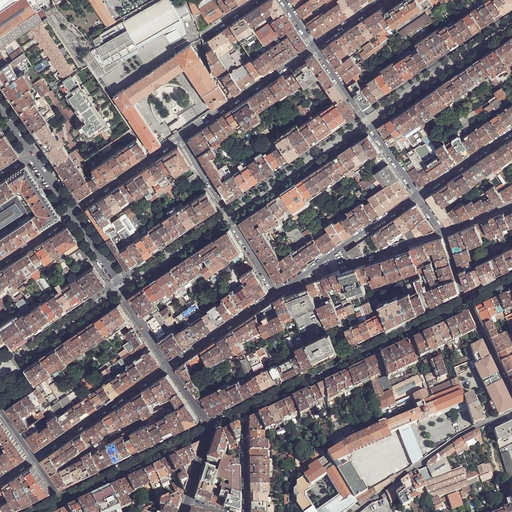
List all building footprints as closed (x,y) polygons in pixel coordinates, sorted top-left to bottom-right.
[(0,0),(0,11),(16,0),(0,0)] [(0,36),(36,12),(36,13),(41,9),(34,0),(16,0),(0,11),(0,36)] [(88,0),(106,26),(114,21),(100,0),(88,0)] [(154,0),(151,0),(120,18),(121,19),(154,0)] [(178,20),(179,19),(177,14),(182,11),(185,16),(187,15),(191,13),(192,12),(188,0),(182,0),(172,6),(168,0),(160,0),(154,0),(121,19),(122,22),(135,44),(173,23),(178,20)] [(198,9),(197,7),(191,0),(188,0),(192,12),(193,15),(200,11),(198,9)] [(198,7),(199,8),(211,0),(202,0),(196,4),(198,7)] [(223,14),(213,0),(211,0),(199,8),(198,9),(200,11),(201,12),(209,24),(211,23),(220,16),(223,14)] [(225,0),(217,0),(226,13),(229,11),(232,9),(225,0)] [(239,4),(236,0),(225,0),(232,9),(236,6),(239,4)] [(267,0),(266,1),(258,6),(265,16),(271,13),(275,19),(284,12),(280,6),(275,0),(267,0)] [(314,14),(312,11),(318,7),(312,0),(309,0),(306,3),(297,8),(301,14),(305,20),(314,14)] [(349,0),(338,0),(341,3),(350,16),(354,13),(357,11),(349,0)] [(360,0),(349,0),(357,11),(362,7),(364,6),(360,0)] [(406,0),(392,10),(399,21),(423,5),(421,3),(419,0),(406,0)] [(435,7),(429,0),(426,0),(421,3),(423,5),(427,12),(435,7)] [(485,0),(480,0),(476,3),(479,7),(490,23),(495,19),(497,18),(486,2),(485,0)] [(489,0),(486,2),(497,18),(502,14),(504,13),(495,0),(489,0)] [(511,0),(495,0),(504,13),(511,8),(511,7),(511,0)] [(347,18),(350,16),(341,3),(335,7),(333,8),(342,21),(347,18)] [(250,12),(244,16),(251,26),(253,24),(265,16),(258,6),(250,12)] [(475,10),(471,12),(482,27),(487,24),(490,23),(479,7),(475,10)] [(342,21),(333,8),(323,15),(322,13),(316,18),(325,32),(328,31),(339,23),(342,21)] [(392,22),(386,14),(384,11),(382,8),(378,11),(375,13),(385,27),(392,22)] [(394,25),(399,21),(392,10),(386,14),(392,22),(394,25)] [(201,12),(200,11),(193,15),(194,16),(195,20),(199,31),(204,28),(197,16),(197,15),(201,12)] [(36,13),(36,12),(0,36),(0,49),(15,39),(42,21),(36,13)] [(289,19),(284,12),(275,19),(271,21),(280,35),(281,34),(286,31),(294,26),(289,19)] [(425,26),(426,25),(433,20),(429,14),(428,12),(399,32),(400,34),(402,38),(409,33),(423,24),(425,26)] [(471,12),(464,17),(475,33),(480,29),(482,27),(471,12)] [(253,24),(257,31),(271,21),(275,19),(271,13),(265,16),(253,24)] [(385,27),(375,13),(370,17),(365,19),(375,34),(385,27)] [(236,21),(229,26),(237,37),(238,38),(239,40),(244,48),(259,38),(255,32),(251,26),(244,16),(236,21)] [(464,17),(457,22),(467,38),(473,34),(475,33),(464,17)] [(42,21),(15,39),(23,52),(32,65),(36,71),(38,74),(41,78),(50,91),(58,85),(60,84),(72,75),(81,69),(46,18),(42,21)] [(325,32),(316,18),(307,23),(313,31),(317,38),(318,37),(325,32)] [(361,22),(359,24),(369,39),(375,34),(365,19),(361,22)] [(178,20),(173,23),(176,27),(176,28),(181,38),(185,36),(187,35),(181,25),(178,20)] [(280,35),(271,21),(257,31),(255,32),(259,38),(261,40),(264,46),(271,41),(279,36),(280,35)] [(138,48),(122,22),(99,35),(99,36),(92,40),(94,45),(79,53),(98,78),(104,74),(118,65),(119,64),(125,60),(123,58),(138,48)] [(394,25),(392,22),(385,27),(388,33),(396,28),(394,26),(394,25)] [(457,22),(449,27),(460,43),(466,39),(467,38),(457,22)] [(173,23),(135,44),(138,48),(176,27),(173,23)] [(354,27),(352,28),(362,43),(369,39),(359,24),(354,27)] [(423,24),(409,33),(411,35),(425,26),(423,24)] [(425,26),(411,35),(416,43),(432,33),(427,27),(426,25),(425,26)] [(448,25),(440,30),(452,48),(457,44),(460,43),(449,27),(448,25)] [(237,37),(229,26),(225,28),(222,30),(230,42),(237,37)] [(300,34),(294,26),(286,31),(289,35),(299,50),(307,45),(300,34)] [(385,27),(375,34),(378,38),(380,41),(382,43),(391,37),(388,33),(385,27)] [(348,31),(345,33),(356,48),(362,43),(352,28),(348,31)] [(396,28),(388,33),(391,37),(398,32),(396,28)] [(445,53),(446,52),(451,49),(452,48),(440,30),(439,28),(432,33),(445,53)] [(230,42),(222,30),(216,35),(207,40),(211,46),(212,48),(218,56),(231,47),(233,46),(232,45),(231,43),(230,42)] [(341,36),(339,38),(349,52),(353,49),(356,48),(345,33),(341,36)] [(445,53),(432,33),(416,43),(417,45),(419,47),(430,63),(433,61),(445,53)] [(282,40),(292,55),(296,52),(299,50),(289,35),(284,38),(282,40)] [(282,40),(279,36),(271,41),(274,45),(282,40)] [(391,37),(382,43),(383,46),(393,39),(391,37)] [(259,38),(244,48),(246,50),(261,40),(259,38)] [(335,40),(331,43),(342,57),(349,52),(339,38),(335,40)] [(502,44),(496,48),(508,66),(511,63),(511,39),(511,38),(502,44)] [(15,39),(0,49),(0,51),(8,63),(23,52),(15,39)] [(369,39),(362,43),(365,47),(371,42),(369,39)] [(282,40),(274,45),(284,60),(288,57),(292,55),(282,40)] [(264,46),(267,50),(274,45),(271,41),(264,46)] [(371,42),(365,47),(366,49),(368,52),(370,51),(375,48),(373,45),(371,42)] [(160,143),(157,139),(133,103),(151,91),(154,88),(155,89),(155,88),(161,83),(162,84),(162,83),(167,80),(184,68),(188,75),(188,76),(189,76),(193,83),(193,84),(194,83),(199,90),(198,91),(198,92),(199,91),(201,94),(200,95),(201,95),(202,95),(211,109),(221,103),(227,98),(218,84),(218,83),(217,83),(215,80),(216,80),(215,79),(214,80),(210,73),(210,72),(209,72),(205,65),(205,64),(204,64),(200,58),(200,57),(200,56),(199,57),(191,44),(191,43),(190,44),(190,43),(189,44),(190,44),(176,53),(175,54),(174,54),(174,55),(153,70),(153,69),(152,70),(146,74),(145,75),(124,89),(123,89),(122,89),(123,90),(114,96),(113,95),(113,96),(112,97),(113,97),(122,109),(121,110),(122,110),(150,150),(160,143)] [(331,43),(324,47),(331,58),(337,66),(345,61),(342,57),(331,43)] [(375,48),(370,51),(372,54),(383,46),(382,43),(375,48)] [(274,45),(267,50),(277,65),(281,62),(284,60),(274,45)] [(419,47),(412,52),(423,68),(427,65),(430,63),(419,47)] [(218,56),(212,48),(206,52),(213,73),(214,75),(222,70),(224,68),(226,67),(218,56)] [(485,56),(482,58),(492,74),(494,76),(505,68),(508,66),(496,48),(492,51),(485,56)] [(277,65),(267,50),(260,55),(270,70),(275,66),(277,65)] [(245,64),(236,51),(234,52),(233,53),(231,51),(230,51),(238,63),(241,67),(245,64)] [(368,52),(362,57),(364,59),(364,60),(372,55),(372,54),(370,51),(368,52)] [(8,63),(0,68),(0,84),(1,86),(25,70),(32,65),(23,52),(8,63)] [(412,52),(405,57),(416,73),(420,70),(423,68),(412,52)] [(270,70),(260,55),(259,56),(253,60),(263,75),(267,72),(270,70)] [(318,61),(313,55),(306,60),(307,62),(314,73),(317,71),(317,72),(323,68),(318,61)] [(345,61),(337,66),(340,71),(342,74),(357,64),(352,56),(345,61)] [(401,60),(396,64),(406,79),(412,75),(416,73),(405,57),(401,60)] [(477,61),(474,63),(485,78),(487,77),(489,76),(492,74),(482,58),(477,61)] [(253,60),(252,59),(245,64),(255,80),(259,77),(263,75),(253,60)] [(364,60),(364,59),(357,64),(362,71),(363,70),(369,66),(364,60)] [(314,73),(307,62),(304,64),(300,67),(294,71),(292,72),(293,74),(301,85),(306,92),(307,94),(313,102),(324,95),(328,92),(325,88),(316,76),(314,73)] [(394,62),(382,70),(384,72),(394,87),(401,83),(406,79),(396,64),(394,62)] [(470,66),(467,68),(478,84),(485,78),(474,63),(470,66)] [(255,80),(245,64),(241,67),(239,68),(233,72),(230,74),(241,89),(243,88),(248,85),(252,82),(255,80)] [(357,64),(342,74),(345,78),(347,81),(358,74),(361,71),(362,71),(357,64)] [(25,70),(28,76),(36,71),(32,65),(25,70)] [(362,71),(361,71),(362,72),(363,74),(364,75),(366,78),(367,78),(371,75),(374,73),(372,71),(369,66),(363,70),(362,71)] [(380,66),(372,71),(374,73),(375,75),(376,77),(384,72),(382,70),(380,66)] [(327,75),(323,68),(317,72),(319,74),(316,76),(325,88),(333,83),(327,75)] [(462,72),(460,73),(470,88),(478,84),(467,68),(462,72)] [(28,76),(25,70),(1,86),(5,92),(8,96),(29,81),(31,80),(28,76)] [(38,74),(36,71),(28,76),(31,80),(38,74)] [(230,74),(229,72),(228,74),(222,77),(234,94),(235,93),(240,90),(241,89),(230,74)] [(384,72),(376,77),(387,92),(391,89),(394,87),(384,72)] [(472,91),(470,88),(460,73),(455,76),(452,78),(465,96),(468,94),(466,91),(467,90),(469,93),(472,91)] [(31,80),(29,81),(31,85),(41,78),(38,74),(31,80)] [(287,78),(285,76),(284,77),(283,76),(277,79),(286,93),(287,94),(296,88),(301,85),(293,74),(287,78)] [(359,76),(358,75),(358,74),(347,81),(349,84),(350,85),(357,80),(360,78),(359,76)] [(499,84),(494,76),(492,74),(489,76),(492,81),(492,80),(496,86),(499,84)] [(107,125),(72,75),(60,84),(63,87),(61,89),(73,106),(74,106),(76,108),(81,115),(80,115),(85,122),(76,128),(80,134),(81,133),(85,138),(93,133),(94,134),(99,131),(105,139),(111,135),(105,127),(107,125)] [(234,94),(222,77),(218,80),(229,97),(231,96),(234,94)] [(387,92),(376,77),(369,82),(380,97),(384,94),(387,92)] [(50,91),(41,78),(31,85),(28,87),(36,100),(42,96),(50,91)] [(366,84),(362,87),(373,102),(377,99),(380,97),(369,82),(367,78),(366,78),(363,80),(366,84)] [(445,83),(456,99),(458,102),(465,97),(465,96),(452,78),(447,81),(445,83)] [(286,93),(277,79),(272,83),(269,85),(278,98),(286,93)] [(358,96),(365,107),(368,105),(373,102),(362,87),(357,80),(350,85),(358,96)] [(31,85),(29,81),(8,96),(9,98),(10,99),(28,87),(31,85)] [(337,89),(333,83),(325,88),(328,92),(333,100),(335,102),(335,103),(337,101),(343,97),(337,89)] [(441,86),(438,88),(448,104),(453,101),(456,99),(445,83),(441,86)] [(278,98),(269,85),(265,88),(261,90),(270,103),(278,98)] [(10,99),(15,106),(19,112),(34,102),(36,100),(28,87),(10,99)] [(298,90),(296,88),(287,94),(289,96),(298,90)] [(429,94),(423,98),(434,114),(440,110),(448,104),(438,88),(429,94)] [(502,88),(495,93),(497,95),(499,99),(506,94),(502,88)] [(270,103),(261,90),(257,93),(254,95),(263,108),(270,103)] [(333,100),(328,92),(324,95),(325,96),(325,97),(329,102),(333,100)] [(263,108),(254,95),(250,98),(247,100),(256,113),(263,108)] [(497,95),(489,100),(490,101),(491,103),(492,104),(499,99),(497,95)] [(36,100),(34,102),(39,109),(46,103),(42,96),(36,100)] [(355,114),(343,97),(337,101),(335,103),(347,120),(351,117),(355,114)] [(419,101),(416,103),(427,119),(428,120),(435,115),(434,114),(423,98),(419,101)] [(498,108),(502,112),(499,114),(508,127),(511,124),(511,117),(505,108),(501,101),(499,99),(492,104),(495,109),(496,110),(498,108)] [(256,113),(247,100),(243,103),(240,105),(252,123),(259,118),(257,115),(256,113)] [(281,103),(279,100),(271,105),(268,107),(270,110),(281,103)] [(39,109),(34,102),(19,112),(22,116),(24,119),(39,109)] [(335,103),(335,102),(332,104),(320,112),(332,130),(340,124),(347,120),(335,103)] [(46,103),(39,109),(46,120),(54,115),(46,103)] [(412,106),(409,108),(420,124),(427,119),(416,103),(412,106)] [(491,103),(484,108),(484,109),(486,111),(488,114),(495,109),(492,104),(491,103)] [(252,123),(240,105),(235,108),(232,110),(241,122),(242,125),(243,126),(245,128),(250,125),(252,123)] [(482,105),(474,110),(477,114),(484,109),(484,108),(482,106),(482,105)] [(270,110),(268,107),(264,110),(257,115),(259,118),(261,120),(265,117),(267,115),(272,112),(270,110)] [(310,115),(305,108),(301,110),(306,117),(307,117),(309,115),(310,115)] [(394,118),(405,134),(408,138),(415,148),(426,165),(441,155),(437,149),(435,147),(434,145),(427,135),(425,137),(419,130),(422,128),(420,124),(409,108),(401,113),(394,118)] [(46,120),(39,109),(24,119),(28,125),(31,130),(45,121),(46,120)] [(241,122),(232,110),(227,113),(225,114),(233,127),(241,122)] [(474,110),(467,115),(471,121),(478,115),(477,114),(474,110)] [(332,130),(320,112),(311,118),(309,120),(306,121),(318,139),(326,134),(332,130)] [(233,127),(225,114),(220,118),(217,120),(227,134),(235,129),(233,127)] [(468,132),(470,134),(479,148),(480,146),(484,144),(486,143),(476,128),(472,123),(471,121),(467,115),(466,114),(459,119),(464,127),(468,132)] [(499,114),(491,119),(501,133),(505,129),(508,127),(499,114)] [(391,120),(387,123),(398,139),(405,134),(394,118),(391,120)] [(427,119),(420,124),(422,128),(430,123),(428,120),(427,119)] [(491,119),(484,124),(493,137),(497,135),(501,133),(491,119)] [(227,134),(217,120),(212,123),(209,125),(219,139),(227,134)] [(45,121),(31,130),(41,144),(41,145),(54,164),(68,154),(45,121)] [(318,139),(306,121),(298,127),(310,145),(315,141),(318,139)] [(259,133),(252,123),(250,125),(257,135),(259,133)] [(387,123),(379,128),(391,144),(395,141),(398,145),(401,149),(403,148),(400,143),(398,139),(387,123)] [(298,127),(296,124),(285,131),(299,152),(305,148),(310,145),(298,127)] [(476,128),(486,143),(492,139),(493,137),(484,124),(478,128),(477,127),(476,128)] [(219,139),(209,125),(205,128),(202,130),(207,138),(212,145),(214,148),(222,143),(219,139)] [(132,131),(130,128),(122,133),(124,136),(132,131)] [(274,139),(267,129),(259,133),(268,146),(274,142),(275,141),(274,139)] [(207,138),(202,130),(197,134),(188,140),(190,144),(193,148),(205,139),(207,138)] [(460,136),(469,150),(470,151),(471,153),(476,150),(479,148),(470,134),(465,137),(464,135),(460,130),(457,132),(460,136)] [(299,152),(285,131),(274,139),(275,141),(277,143),(279,146),(288,160),(289,159),(299,152)] [(457,132),(450,137),(455,144),(462,155),(467,152),(469,150),(460,136),(457,132)] [(0,137),(0,149),(10,143),(6,138),(4,134),(0,137)] [(405,134),(398,139),(400,143),(408,138),(405,134)] [(365,137),(361,140),(372,156),(373,157),(374,158),(375,159),(379,156),(382,154),(375,144),(369,135),(365,137)] [(147,153),(137,138),(129,143),(139,158),(144,155),(147,153)] [(210,147),(205,139),(193,148),(196,152),(197,155),(210,147)] [(262,154),(252,139),(245,143),(255,159),(262,154)] [(372,156),(361,140),(357,142),(354,145),(365,160),(365,161),(372,156)] [(268,150),(262,141),(257,144),(263,154),(268,150)] [(511,162),(511,148),(507,142),(503,145),(500,147),(509,161),(511,163),(511,162)] [(14,150),(10,143),(0,149),(0,167),(4,165),(18,156),(14,150)] [(139,158),(129,143),(122,148),(132,163),(136,160),(139,158)] [(450,143),(445,146),(457,162),(462,159),(464,158),(463,156),(462,155),(455,144),(453,146),(450,143)] [(101,149),(117,172),(121,170),(125,167),(115,153),(110,146),(108,144),(101,149)] [(444,144),(437,149),(441,155),(450,167),(455,164),(457,162),(445,146),(444,144)] [(214,148),(212,145),(210,147),(197,155),(200,160),(202,162),(209,158),(217,153),(217,152),(214,148)] [(365,160),(354,145),(350,147),(347,150),(357,165),(365,160)] [(288,160),(279,146),(277,148),(272,151),(281,164),(287,160),(288,160)] [(183,155),(177,147),(163,157),(171,170),(174,174),(189,165),(183,155)] [(496,150),(493,152),(502,166),(509,161),(500,147),(496,150)] [(86,162),(77,148),(73,151),(83,164),(86,162)] [(132,163),(122,148),(115,153),(125,167),(128,165),(132,163)] [(415,148),(407,153),(413,161),(417,167),(428,182),(430,181),(435,178),(426,165),(415,148)] [(117,172),(101,149),(92,155),(98,163),(102,160),(103,161),(98,164),(108,179),(109,178),(112,176),(115,174),(117,172)] [(360,174),(358,176),(354,171),(359,167),(357,165),(347,150),(343,152),(340,154),(353,174),(356,177),(363,188),(364,189),(371,185),(367,179),(364,181),(360,174)] [(281,164),(272,151),(264,156),(273,170),(274,169),(281,164)] [(76,157),(72,152),(69,154),(68,154),(54,164),(60,172),(63,177),(78,167),(81,165),(76,159),(73,161),(72,159),(76,157)] [(486,157),(498,175),(498,176),(500,174),(505,171),(504,168),(502,166),(493,152),(488,156),(486,157)] [(264,156),(262,154),(255,159),(266,175),(270,172),(273,170),(264,156)] [(353,174),(340,154),(336,157),(333,159),(343,174),(345,173),(348,177),(353,174)] [(385,157),(382,154),(379,156),(375,159),(380,167),(381,169),(389,164),(385,157)] [(441,155),(426,165),(435,178),(443,172),(450,167),(441,155)] [(171,170),(163,157),(158,160),(155,162),(163,175),(171,170)] [(482,160),(478,162),(487,175),(489,178),(493,175),(495,177),(498,175),(486,157),(482,160)] [(209,158),(202,162),(208,172),(213,180),(219,177),(221,175),(218,170),(211,160),(209,158)] [(233,168),(229,170),(232,174),(240,169),(237,165),(236,164),(233,159),(229,162),(233,168)] [(237,165),(240,169),(248,164),(244,159),(236,164),(237,165)] [(266,175),(255,159),(248,164),(258,180),(263,177),(266,175)] [(343,174),(333,159),(329,162),(325,164),(337,180),(344,175),(343,174)] [(410,160),(404,164),(410,172),(417,167),(413,161),(412,162),(410,160)] [(156,179),(163,175),(155,162),(151,165),(148,167),(156,179)] [(474,165),(471,167),(480,180),(487,175),(478,162),(474,165)] [(98,164),(91,169),(93,172),(94,173),(92,175),(99,185),(104,182),(108,179),(98,164)] [(240,169),(251,185),(255,182),(258,180),(248,164),(240,169)] [(337,180),(325,164),(322,167),(319,169),(330,185),(337,180)] [(393,170),(389,164),(381,169),(377,172),(386,186),(399,178),(393,170)] [(221,175),(224,180),(232,174),(229,170),(226,165),(218,170),(221,175)] [(40,230),(60,217),(57,212),(47,197),(37,183),(25,166),(6,179),(15,192),(20,188),(37,213),(31,216),(40,230)] [(86,179),(78,167),(63,177),(68,183),(71,189),(86,179)] [(156,179),(148,167),(144,170),(141,172),(149,184),(152,182),(156,179)] [(417,167),(410,172),(414,178),(420,187),(423,185),(428,182),(417,167)] [(466,170),(464,172),(472,185),(480,180),(471,167),(466,170)] [(251,185),(240,169),(232,174),(243,190),(247,187),(251,185)] [(330,185),(319,169),(314,172),(311,174),(323,190),(330,185)] [(171,170),(163,175),(165,178),(169,183),(176,178),(174,174),(171,170)] [(505,171),(500,174),(506,183),(504,184),(505,186),(507,185),(511,182),(511,181),(511,180),(511,179),(505,171)] [(137,175),(133,177),(142,189),(149,184),(141,172),(137,175)] [(460,175),(456,177),(466,191),(473,186),(472,185),(464,172),(460,175)] [(200,182),(194,173),(188,178),(193,187),(200,182)] [(232,174),(224,180),(235,195),(240,192),(243,190),(232,174)] [(323,190),(311,174),(307,177),(304,179),(315,195),(319,193),(323,190)] [(374,174),(367,179),(371,185),(374,182),(378,180),(374,174)] [(86,179),(71,189),(73,191),(78,199),(82,196),(92,189),(99,185),(92,175),(86,179)] [(142,189),(133,177),(130,179),(126,181),(136,196),(138,199),(145,194),(142,189)] [(222,181),(219,177),(213,180),(217,185),(222,181)] [(353,178),(356,182),(353,184),(355,187),(358,186),(361,189),(363,188),(356,177),(353,178)] [(451,181),(449,182),(458,196),(466,191),(456,177),(451,181)] [(165,178),(158,183),(162,188),(169,183),(165,178)] [(410,194),(399,178),(386,186),(380,191),(370,198),(372,200),(381,214),(397,203),(410,194)] [(0,182),(0,201),(15,192),(6,179),(0,182)] [(152,182),(149,184),(152,189),(154,189),(154,190),(156,190),(157,191),(162,188),(158,183),(156,179),(152,182)] [(315,195),(304,179),(297,183),(308,200),(315,195)] [(235,195),(224,180),(222,181),(217,185),(219,190),(227,201),(231,198),(235,195)] [(480,180),(472,185),(473,186),(474,188),(475,189),(482,184),(480,180)] [(132,198),(136,196),(126,181),(122,184),(119,186),(127,199),(129,201),(132,198)] [(366,192),(370,198),(380,191),(374,182),(371,185),(364,189),(365,191),(366,192)] [(444,186),(442,187),(451,201),(458,196),(449,182),(444,186)] [(172,188),(169,183),(162,188),(164,192),(165,193),(172,188)] [(308,200),(297,183),(290,188),(283,193),(294,209),(296,213),(311,203),(308,200)] [(503,183),(495,188),(498,191),(501,189),(505,186),(504,184),(503,183)] [(152,189),(149,184),(142,189),(145,194),(147,198),(155,193),(152,189)] [(127,199),(119,186),(114,189),(111,191),(120,204),(127,199)] [(494,186),(487,191),(491,197),(497,205),(502,203),(505,202),(500,194),(498,191),(495,188),(494,186)] [(511,196),(505,186),(501,189),(503,191),(500,194),(505,202),(510,200),(511,199),(511,196)] [(437,190),(434,192),(444,206),(451,201),(442,187),(437,190)] [(37,213),(20,188),(15,192),(31,216),(37,213)] [(164,192),(162,188),(157,191),(155,193),(157,197),(164,192)] [(356,193),(353,189),(346,194),(349,197),(356,193)] [(120,204),(111,191),(107,194),(104,197),(114,211),(121,206),(120,204)] [(216,208),(205,191),(199,196),(191,201),(202,218),(203,217),(213,211),(216,208)] [(487,191),(480,196),(481,199),(482,200),(486,197),(488,199),(491,197),(487,191)] [(31,216),(15,192),(0,201),(0,237),(9,231),(31,216)] [(199,196),(196,192),(191,196),(191,197),(189,199),(191,201),(199,196)] [(431,195),(426,198),(436,211),(442,220),(450,215),(448,212),(446,209),(444,206),(434,192),(431,195)] [(157,197),(155,193),(147,198),(149,201),(150,202),(157,197)] [(294,209),(283,193),(279,196),(277,197),(288,214),(294,209)] [(346,194),(339,198),(342,202),(349,198),(349,197),(346,194)] [(114,211),(104,197),(101,199),(97,201),(107,216),(114,211)] [(288,214),(277,197),(272,201),(268,203),(280,219),(288,214)] [(488,199),(483,202),(488,209),(493,207),(497,205),(491,197),(488,199)] [(481,199),(475,203),(480,212),(485,210),(488,209),(483,202),(482,200),(481,199)] [(381,214),(372,200),(365,205),(374,219),(378,216),(381,214)] [(472,200),(465,205),(472,215),(477,213),(480,212),(475,203),(473,201),(472,200)] [(107,216),(97,201),(93,204),(89,206),(105,229),(112,224),(111,223),(110,221),(107,216)] [(191,201),(183,206),(194,223),(198,220),(202,218),(191,201)] [(365,205),(362,202),(355,207),(367,224),(371,221),(374,219),(365,205)] [(280,219),(268,203),(264,206),(261,208),(273,225),(274,227),(276,230),(278,228),(281,226),(283,225),(280,219)] [(427,218),(417,204),(412,208),(410,210),(418,223),(427,218)] [(464,204),(457,209),(463,219),(469,217),(472,215),(465,205),(464,204)] [(105,229),(89,206),(85,209),(96,225),(105,239),(110,236),(108,233),(105,229)] [(136,213),(135,210),(133,208),(131,206),(124,210),(126,213),(129,218),(136,213)] [(194,223),(183,206),(176,210),(187,228),(192,225),(194,223)] [(347,210),(344,206),(337,211),(340,215),(347,210)] [(174,208),(174,207),(167,212),(169,215),(176,210),(175,208),(174,208)] [(367,224),(355,207),(350,211),(348,212),(350,215),(360,228),(364,226),(367,224)] [(455,207),(448,212),(450,215),(455,222),(460,220),(463,219),(457,209),(455,207)] [(273,225),(261,208),(256,211),(252,214),(257,222),(259,221),(261,224),(259,225),(263,231),(273,225)] [(176,210),(169,215),(180,233),(184,230),(187,228),(176,210)] [(337,211),(337,210),(330,215),(330,216),(332,220),(340,215),(337,211)] [(418,223),(410,210),(406,212),(403,215),(411,228),(419,223),(418,223)] [(126,213),(118,218),(124,226),(133,240),(141,235),(137,230),(129,218),(126,213)] [(144,225),(136,213),(129,218),(137,230),(144,225)] [(501,215),(497,216),(503,229),(510,226),(505,216),(505,215),(504,213),(501,215)] [(257,222),(252,214),(247,217),(240,222),(245,230),(250,239),(263,231),(259,225),(257,227),(255,223),(257,222)] [(180,233),(169,215),(165,218),(162,220),(173,238),(177,235),(180,233)] [(341,217),(340,215),(332,220),(335,224),(343,219),(341,217)] [(360,228),(350,215),(343,220),(353,233),(357,231),(360,228)] [(411,228),(403,215),(399,217),(395,219),(404,233),(411,228)] [(450,215),(442,220),(446,226),(450,224),(455,222),(450,215)] [(40,230),(31,216),(9,231),(18,245),(28,238),(40,230)] [(332,220),(330,216),(323,220),(324,223),(325,225),(332,220)] [(493,218),(490,219),(496,234),(498,238),(505,235),(503,229),(497,216),(493,218)] [(118,218),(111,223),(112,224),(115,228),(117,231),(124,226),(118,218)] [(431,224),(427,218),(418,223),(419,223),(419,224),(420,225),(425,233),(435,230),(431,224)] [(343,220),(343,219),(335,224),(336,226),(345,238),(350,235),(353,233),(343,220)] [(404,233),(395,219),(392,222),(388,224),(397,238),(404,233)] [(485,221),(483,222),(488,234),(489,237),(496,234),(490,219),(485,221)] [(173,238),(162,220),(155,225),(166,242),(169,240),(173,238)] [(335,224),(332,220),(325,225),(330,231),(336,226),(335,224)] [(155,225),(152,221),(145,226),(148,230),(155,225)] [(479,223),(476,225),(481,237),(488,234),(483,222),(479,223)] [(325,225),(324,223),(314,230),(310,233),(311,234),(314,238),(315,240),(330,231),(325,225)] [(115,228),(112,224),(105,229),(108,233),(115,228)] [(397,238),(388,224),(384,227),(381,229),(390,242),(397,238)] [(145,226),(144,225),(137,230),(141,235),(148,230),(145,226)] [(166,242),(155,225),(148,230),(159,247),(163,244),(166,242)] [(274,227),(273,225),(263,231),(265,234),(267,232),(267,231),(274,227)] [(302,233),(296,225),(287,230),(297,244),(305,238),(302,233)] [(425,233),(420,225),(418,226),(413,230),(417,236),(422,235),(425,233)] [(468,228),(462,230),(469,245),(470,247),(483,242),(481,237),(476,225),(468,228)] [(124,226),(117,231),(118,233),(126,245),(133,240),(124,226)] [(345,238),(336,226),(330,231),(338,243),(343,240),(345,238)] [(70,232),(67,227),(60,232),(51,238),(61,252),(63,251),(77,241),(70,232)] [(117,231),(115,228),(108,233),(110,236),(111,238),(118,233),(117,231)] [(243,250),(229,229),(223,234),(217,238),(231,258),(243,250)] [(305,238),(311,234),(310,233),(308,229),(302,233),(305,238)] [(390,242),(381,229),(376,232),(372,235),(381,249),(388,244),(390,242)] [(157,249),(159,247),(148,230),(141,235),(152,252),(157,249)] [(417,236),(413,230),(405,235),(407,237),(408,239),(414,237),(417,236)] [(459,231),(456,232),(463,247),(469,245),(462,230),(459,231)] [(18,245),(9,231),(0,237),(0,256),(5,254),(18,245)] [(263,231),(250,239),(254,245),(258,251),(271,242),(265,234),(263,231)] [(338,243),(330,231),(315,240),(324,253),(332,248),(338,243)] [(453,234),(449,235),(452,244),(455,252),(464,249),(463,247),(456,232),(453,234)] [(118,233),(111,238),(119,250),(126,245),(118,233)] [(305,238),(308,243),(314,238),(311,234),(305,238)] [(133,240),(145,257),(149,254),(152,252),(141,235),(133,240)] [(111,238),(110,236),(105,239),(116,255),(126,269),(130,266),(119,250),(111,238)] [(46,241),(43,243),(53,257),(61,252),(51,238),(46,241)] [(231,258),(217,238),(214,240),(204,246),(200,249),(215,271),(222,266),(227,263),(232,260),(231,258)] [(298,245),(300,248),(300,249),(310,263),(314,260),(318,257),(308,243),(305,238),(297,244),(298,245)] [(315,240),(314,238),(308,243),(318,257),(322,254),(324,253),(315,240)] [(425,244),(430,258),(431,258),(435,257),(433,252),(446,248),(443,238),(433,242),(425,244)] [(126,245),(138,262),(142,259),(145,257),(133,240),(126,245)] [(77,242),(77,241),(63,251),(67,257),(70,255),(76,251),(81,248),(77,242)] [(272,245),(271,242),(258,251),(262,257),(266,263),(278,254),(272,245)] [(367,247),(363,242),(361,243),(358,245),(362,250),(367,247)] [(35,248),(45,262),(53,257),(43,243),(39,246),(35,248)] [(485,246),(490,258),(497,255),(495,252),(494,249),(492,243),(485,246)] [(430,258),(425,244),(421,246),(418,247),(423,261),(430,258)] [(119,250),(130,266),(135,263),(138,262),(126,245),(119,250)] [(362,250),(358,245),(353,249),(349,251),(353,258),(364,254),(362,250)] [(423,261),(418,247),(414,248),(410,249),(411,251),(416,264),(423,261)] [(31,251),(27,253),(37,267),(37,268),(45,262),(35,248),(31,251)] [(81,248),(76,251),(83,261),(88,257),(81,248)] [(446,248),(433,252),(435,257),(436,260),(448,256),(447,252),(446,248)] [(464,249),(455,252),(457,259),(458,263),(468,260),(472,259),(468,248),(464,249)] [(215,271),(200,249),(197,252),(193,254),(204,269),(207,273),(208,275),(215,271)] [(310,263),(300,249),(298,251),(293,254),(303,268),(307,265),(310,263)] [(249,260),(243,250),(231,258),(232,260),(238,267),(249,260)] [(411,251),(404,253),(397,255),(405,276),(410,275),(419,272),(418,269),(416,264),(411,251)] [(293,254),(292,252),(285,256),(289,262),(295,273),(300,269),(303,268),(293,254)] [(504,252),(497,255),(504,271),(509,269),(511,268),(504,252)] [(23,256),(18,260),(27,274),(37,267),(27,253),(23,256)] [(204,269),(193,254),(189,257),(186,258),(197,274),(204,269)] [(281,259),(278,254),(266,263),(269,269),(272,273),(281,267),(279,264),(282,263),(284,265),(289,262),(285,256),(281,259)] [(67,278),(75,273),(65,258),(63,255),(55,260),(56,261),(57,264),(67,278)] [(76,274),(78,272),(81,270),(70,255),(67,257),(65,258),(75,273),(76,274)] [(405,276),(397,255),(389,258),(382,260),(385,268),(386,272),(390,281),(405,276)] [(497,255),(490,258),(497,274),(501,272),(504,271),(497,255)] [(450,261),(448,256),(436,260),(438,268),(451,264),(450,261)] [(55,260),(53,257),(45,262),(46,264),(48,267),(56,261),(55,260)] [(197,274),(186,258),(182,261),(179,263),(190,279),(197,274)] [(431,259),(430,258),(423,261),(425,266),(428,265),(432,263),(432,262),(431,259)] [(471,267),(472,269),(478,284),(482,282),(484,281),(478,267),(477,264),(474,258),(472,259),(468,260),(471,266),(471,267)] [(490,258),(477,264),(478,267),(484,281),(493,277),(497,274),(490,258)] [(15,261),(12,264),(23,280),(28,276),(26,274),(27,274),(18,260),(15,261)] [(250,262),(249,260),(238,267),(243,275),(254,268),(252,266),(250,262)] [(385,268),(382,260),(373,263),(366,265),(366,266),(369,273),(371,273),(373,277),(370,278),(371,281),(372,284),(374,287),(390,281),(386,272),(384,273),(382,269),(385,268)] [(468,260),(458,263),(459,267),(460,271),(466,268),(471,267),(471,266),(468,260)] [(295,273),(289,262),(284,265),(285,268),(282,270),(281,267),(272,273),(275,278),(279,284),(295,273)] [(190,279),(179,263),(175,266),(172,268),(184,285),(191,280),(190,279)] [(228,266),(227,263),(222,266),(224,269),(222,271),(222,272),(224,275),(225,276),(227,275),(232,272),(233,271),(233,269),(230,266),(229,266),(228,266)] [(433,288),(440,284),(439,282),(437,277),(435,272),(434,269),(432,263),(428,265),(429,267),(426,269),(426,270),(427,272),(433,288)] [(7,266),(4,269),(13,283),(15,285),(23,280),(12,264),(7,266)] [(38,269),(42,274),(44,273),(42,271),(47,268),(48,270),(49,269),(48,267),(46,264),(38,269)] [(452,268),(451,264),(438,268),(439,271),(440,276),(453,272),(452,268)] [(363,284),(370,282),(371,281),(370,278),(369,273),(366,266),(366,265),(361,266),(357,268),(357,269),(357,268),(360,277),(362,281),(362,283),(363,284)] [(94,266),(88,270),(84,273),(80,276),(78,277),(90,295),(96,291),(102,287),(106,284),(99,274),(94,266)] [(176,289),(181,286),(184,285),(172,268),(168,271),(165,273),(176,289)] [(261,279),(254,268),(243,275),(246,279),(248,277),(251,281),(248,283),(258,298),(268,291),(261,279)] [(349,285),(350,287),(346,289),(347,289),(350,298),(363,294),(366,293),(363,284),(362,283),(359,284),(358,282),(357,279),(360,277),(357,268),(357,269),(353,270),(346,272),(341,274),(343,282),(348,280),(348,283),(349,285)] [(466,268),(460,271),(466,290),(473,286),(478,284),(472,269),(467,271),(466,268)] [(0,279),(5,288),(7,287),(9,285),(13,283),(4,269),(0,271),(0,279)] [(34,279),(34,280),(42,274),(38,269),(30,274),(34,279)] [(207,273),(204,269),(197,274),(200,278),(207,273)] [(335,272),(331,274),(336,287),(338,290),(345,287),(345,285),(345,284),(343,282),(341,274),(339,270),(335,272)] [(221,279),(215,271),(208,275),(214,284),(221,279)] [(425,288),(426,291),(433,288),(427,272),(423,273),(427,285),(426,285),(424,286),(425,288)] [(454,274),(453,272),(440,276),(441,279),(444,278),(445,283),(456,280),(455,278),(454,274)] [(67,278),(70,282),(78,277),(76,274),(75,273),(67,278)] [(176,289),(165,273),(160,276),(158,278),(169,294),(170,294),(176,289)] [(26,284),(34,279),(30,274),(28,276),(23,280),(26,284)] [(40,278),(43,276),(42,274),(34,280),(44,294),(48,299),(55,294),(54,292),(51,294),(49,294),(46,290),(47,289),(40,278)] [(200,278),(197,274),(190,279),(191,280),(193,283),(194,282),(200,278)] [(328,290),(335,287),(336,287),(331,274),(326,277),(322,278),(323,280),(328,290)] [(51,294),(54,292),(43,276),(40,278),(47,289),(46,290),(49,294),(51,294)] [(90,295),(78,277),(70,282),(82,300),(87,297),(90,295)] [(169,294),(158,278),(154,280),(151,282),(162,298),(162,299),(169,294)] [(425,288),(424,286),(424,285),(421,278),(416,280),(420,290),(425,288)] [(320,281),(315,282),(320,294),(322,299),(327,296),(328,299),(331,298),(328,290),(323,280),(320,281)] [(410,292),(411,294),(420,291),(420,290),(416,280),(407,283),(408,287),(410,290),(410,292)] [(460,293),(456,280),(445,283),(440,284),(446,300),(454,296),(460,293)] [(248,283),(247,281),(244,283),(246,287),(236,293),(234,290),(230,292),(242,309),(251,303),(258,298),(248,283)] [(82,300),(70,282),(62,288),(63,289),(74,305),(78,303),(82,300)] [(162,298),(151,282),(146,286),(144,287),(155,303),(162,298)] [(320,294),(315,282),(312,283),(307,285),(309,289),(312,295),(317,293),(319,295),(320,294)] [(246,287),(244,283),(234,290),(236,293),(246,287)] [(440,284),(433,288),(439,303),(444,301),(446,300),(440,284)] [(143,316),(157,306),(155,303),(144,287),(137,292),(130,297),(137,307),(143,316)] [(220,292),(217,288),(210,293),(213,297),(215,299),(222,295),(220,292)] [(227,288),(223,291),(220,292),(222,295),(223,296),(230,291),(227,288)] [(426,291),(425,288),(420,290),(420,291),(427,309),(429,308),(432,307),(426,291)] [(433,288),(426,291),(432,307),(437,304),(439,303),(433,288)] [(74,305),(63,289),(60,291),(55,294),(67,310),(72,307),(74,305)] [(287,297),(285,297),(291,310),(302,305),(314,299),(312,295),(309,289),(298,294),(297,293),(287,298),(287,297)] [(350,298),(347,289),(339,293),(343,303),(345,307),(352,303),(351,300),(350,298)] [(411,294),(418,313),(423,311),(427,309),(420,291),(411,294)] [(242,309),(230,292),(224,297),(225,300),(235,314),(238,311),(242,309)] [(411,294),(410,292),(396,299),(395,299),(404,320),(413,316),(418,313),(411,294)] [(23,314),(24,315),(32,310),(21,294),(20,295),(20,296),(16,299),(15,298),(13,299),(21,310),(23,314)] [(67,310),(55,294),(48,299),(59,316),(63,313),(67,310)] [(170,294),(169,294),(162,299),(165,303),(172,298),(170,294)] [(285,297),(284,295),(279,299),(275,301),(281,314),(284,321),(294,316),(291,310),(285,297)] [(510,329),(511,332),(511,331),(511,311),(507,299),(505,295),(501,297),(498,298),(504,313),(510,329)] [(8,310),(9,310),(1,298),(0,296),(0,307),(3,306),(4,305),(5,306),(8,310)] [(215,299),(213,297),(206,302),(207,304),(208,306),(215,301),(215,299)] [(493,301),(490,302),(496,316),(504,313),(498,298),(493,301)] [(59,316),(48,299),(44,301),(40,305),(51,321),(56,318),(59,316)] [(314,299),(302,305),(305,311),(317,306),(314,299)] [(383,312),(382,311),(381,306),(378,299),(370,303),(375,316),(383,312)] [(404,320),(395,299),(381,306),(382,311),(383,312),(389,328),(398,324),(404,320)] [(235,314),(225,300),(218,305),(228,319),(232,316),(235,314)] [(281,314),(275,301),(273,302),(266,307),(259,312),(257,314),(261,323),(281,314)] [(335,307),(332,301),(329,302),(318,307),(327,326),(328,328),(331,326),(338,323),(342,321),(340,318),(337,310),(335,307)] [(198,306),(196,302),(189,307),(182,312),(182,313),(185,317),(186,318),(188,316),(200,308),(198,306)] [(370,303),(370,302),(362,306),(365,315),(367,320),(375,316),(370,303)] [(491,319),(493,318),(494,321),(497,320),(496,316),(490,302),(486,304),(482,306),(488,320),(491,319)] [(218,305),(217,303),(210,308),(211,310),(220,323),(221,323),(225,321),(228,319),(218,305)] [(352,303),(345,307),(346,310),(348,315),(356,312),(352,303)] [(123,326),(128,323),(131,321),(120,304),(115,308),(112,310),(123,326)] [(48,323),(51,321),(40,305),(32,310),(43,326),(48,323)] [(305,311),(302,305),(291,310),(294,316),(294,317),(305,311)] [(160,310),(157,306),(143,316),(144,318),(145,319),(153,314),(157,311),(160,310)] [(317,306),(305,311),(318,339),(320,339),(317,331),(327,326),(318,307),(317,306)] [(474,310),(483,328),(488,326),(487,324),(490,323),(488,320),(482,306),(478,308),(474,310)] [(170,310),(167,307),(161,311),(163,315),(170,310)] [(346,310),(345,307),(337,310),(340,318),(348,315),(346,310)] [(13,316),(16,319),(23,314),(21,310),(13,315),(13,316)] [(43,326),(32,310),(24,315),(36,331),(37,330),(42,327),(43,326)] [(104,315),(115,332),(119,329),(123,326),(112,310),(107,313),(104,315)] [(175,318),(170,310),(163,315),(161,311),(160,310),(157,311),(169,329),(165,331),(167,335),(174,330),(173,330),(172,329),(171,327),(177,323),(178,322),(175,318)] [(220,323),(211,310),(204,315),(213,328),(218,325),(220,323)] [(164,330),(165,331),(169,329),(157,311),(153,314),(156,319),(158,322),(160,325),(164,330)] [(318,339),(305,311),(294,317),(297,324),(299,328),(306,344),(307,345),(319,340),(318,339)] [(359,320),(360,323),(367,320),(365,315),(363,316),(361,311),(356,313),(357,314),(359,320)] [(389,328),(383,312),(375,316),(381,332),(386,329),(389,328)] [(185,317),(182,313),(175,318),(178,322),(182,320),(185,317)] [(460,317),(453,320),(460,337),(475,330),(474,328),(467,313),(460,317)] [(32,333),(36,331),(24,315),(23,314),(16,319),(28,337),(32,333)] [(156,319),(153,314),(145,319),(148,324),(156,319)] [(261,323),(257,314),(252,317),(248,320),(255,335),(264,331),(261,323)] [(281,314),(261,323),(264,331),(266,336),(287,326),(284,321),(281,314)] [(100,318),(96,320),(107,336),(108,337),(112,334),(115,332),(104,315),(100,318)] [(213,328),(204,315),(197,319),(206,333),(211,330),(213,328)] [(20,341),(28,337),(16,319),(13,316),(7,320),(0,325),(0,328),(7,339),(6,339),(12,347),(20,341)] [(381,332),(375,316),(367,320),(373,335),(379,333),(381,332)] [(186,318),(185,317),(182,320),(186,327),(190,324),(186,318)] [(158,322),(156,319),(148,324),(150,327),(158,322)] [(206,333),(197,319),(192,323),(190,324),(199,338),(203,335),(206,333)] [(88,326),(99,342),(107,336),(96,320),(91,324),(88,326)] [(255,335),(248,320),(241,325),(235,329),(241,342),(255,335)] [(352,324),(360,342),(365,339),(366,339),(360,323),(359,320),(352,324)] [(373,335),(367,320),(360,323),(366,339),(371,336),(373,335)] [(449,322),(446,324),(452,341),(456,340),(457,339),(460,337),(453,320),(449,322)] [(338,323),(349,347),(353,345),(344,326),(342,321),(338,323)] [(158,322),(150,327),(153,330),(160,325),(158,322)] [(352,324),(351,323),(344,326),(353,345),(357,343),(360,342),(352,324)] [(199,338),(190,324),(186,327),(183,329),(192,342),(196,340),(199,338)] [(441,326),(438,328),(444,345),(452,341),(446,324),(441,326)] [(486,335),(490,341),(497,338),(495,336),(490,324),(488,326),(483,328),(486,335)] [(164,330),(160,325),(153,330),(156,336),(164,330)] [(84,329),(81,331),(91,347),(99,342),(88,326),(84,329)] [(127,332),(123,326),(119,329),(127,340),(131,337),(127,332)] [(317,331),(320,339),(318,339),(319,340),(327,358),(332,356),(339,352),(328,328),(327,326),(317,331)] [(140,333),(135,327),(132,329),(127,332),(131,337),(132,339),(136,346),(145,341),(140,333)] [(298,342),(301,347),(306,344),(299,328),(296,329),(289,332),(290,333),(291,336),(294,342),(295,344),(298,342)] [(433,330),(430,331),(437,349),(440,347),(444,345),(438,328),(433,330)] [(192,342),(183,329),(176,334),(185,347),(189,345),(192,342)] [(241,342),(235,329),(231,332),(227,334),(236,352),(241,349),(244,347),(241,342)] [(165,331),(164,330),(156,336),(159,340),(167,335),(165,331)] [(174,331),(174,330),(167,335),(159,340),(164,347),(171,357),(180,351),(185,347),(176,334),(174,331)] [(475,330),(460,337),(461,341),(477,334),(475,330)] [(76,335),(73,336),(84,352),(91,347),(81,331),(76,335)] [(426,333),(422,335),(429,353),(436,350),(436,351),(437,350),(437,349),(430,331),(426,333)] [(121,357),(129,351),(124,345),(121,340),(119,337),(115,332),(112,334),(123,350),(119,353),(121,357)] [(236,352),(227,334),(222,337),(218,340),(226,356),(236,352)] [(413,340),(410,341),(415,353),(418,351),(420,357),(429,353),(422,335),(419,337),(413,340)] [(490,341),(497,355),(511,349),(505,335),(503,336),(497,338),(490,341)] [(65,342),(76,358),(81,354),(84,352),(73,336),(68,339),(65,342)] [(294,342),(291,336),(285,339),(287,345),(294,342)] [(132,339),(124,345),(129,351),(136,346),(132,339)] [(466,345),(464,347),(464,348),(464,349),(481,341),(480,339),(477,340),(477,341),(474,342),(470,344),(467,346),(466,345)] [(226,356),(218,340),(216,341),(206,348),(202,351),(208,364),(209,365),(226,356)] [(327,358),(319,340),(307,345),(315,364),(317,363),(327,358)] [(406,343),(411,354),(415,353),(410,341),(408,342),(406,343)] [(481,341),(464,349),(465,350),(469,358),(479,354),(486,351),(481,341)] [(61,344),(57,347),(68,363),(71,361),(76,358),(65,342),(61,344)] [(145,342),(137,347),(139,349),(143,356),(151,350),(150,349),(148,345),(145,342)] [(404,371),(415,366),(411,354),(406,343),(401,346),(396,348),(404,371)] [(272,367),(279,365),(277,361),(270,344),(267,345),(263,347),(269,359),(270,363),(272,367)] [(307,345),(306,344),(301,347),(297,349),(297,350),(306,368),(311,365),(315,364),(307,345)] [(53,350),(50,352),(60,368),(68,363),(57,347),(53,350)] [(263,347),(261,348),(258,349),(257,350),(258,354),(262,362),(269,359),(263,347)] [(387,352),(380,356),(386,377),(388,379),(396,375),(404,371),(396,348),(387,352)] [(438,353),(439,356),(440,357),(447,353),(446,349),(443,351),(441,351),(438,353)] [(499,359),(501,363),(511,357),(511,349),(497,355),(499,359)] [(151,350),(143,356),(153,370),(156,368),(161,364),(157,358),(154,354),(151,350)] [(249,358),(258,354),(257,350),(251,353),(248,354),(248,355),(249,358)] [(306,368),(297,350),(291,353),(291,354),(293,358),(299,372),(302,370),(306,368)] [(208,364),(202,351),(193,357),(186,362),(191,373),(193,372),(194,371),(193,369),(204,364),(205,365),(206,366),(208,364)] [(488,355),(486,351),(479,354),(483,362),(490,359),(488,355)] [(42,357),(53,373),(60,368),(50,352),(45,355),(42,357)] [(438,352),(430,356),(432,361),(440,358),(440,357),(439,356),(438,353),(438,352)] [(121,357),(119,353),(111,359),(113,362),(121,357)] [(87,364),(81,354),(76,358),(83,367),(87,364)] [(258,375),(264,388),(269,386),(273,384),(266,370),(264,366),(262,362),(258,354),(249,358),(258,375)] [(287,359),(288,360),(283,362),(283,361),(282,360),(281,360),(277,361),(279,365),(285,379),(286,378),(292,375),(299,372),(293,358),(291,354),(288,356),(287,357),(287,359)] [(479,354),(469,358),(469,359),(470,362),(472,367),(474,366),(483,362),(479,354)] [(248,355),(245,356),(247,359),(240,361),(249,380),(258,375),(249,358),(248,355)] [(153,370),(143,356),(136,361),(145,375),(149,372),(153,370)] [(371,360),(363,364),(373,391),(376,399),(380,410),(395,404),(395,403),(392,392),(383,396),(378,381),(386,377),(380,356),(371,360)] [(432,361),(430,356),(421,360),(423,365),(430,362),(432,361)] [(45,378),(50,376),(53,373),(42,357),(34,363),(26,368),(31,375),(37,384),(45,378)] [(506,374),(511,371),(511,357),(501,363),(503,368),(506,374)] [(122,358),(119,359),(122,364),(117,368),(121,374),(129,368),(128,367),(123,360),(122,358)] [(440,358),(432,361),(430,362),(435,372),(437,379),(447,375),(444,368),(440,358)] [(113,362),(111,359),(103,364),(106,368),(113,362)] [(109,373),(117,368),(122,364),(119,359),(106,368),(109,373)] [(483,362),(474,366),(492,403),(490,404),(493,412),(496,411),(499,416),(508,411),(511,408),(511,404),(508,395),(501,382),(494,368),(490,359),(483,362)] [(145,375),(136,361),(128,367),(129,368),(137,380),(142,378),(145,375)] [(191,373),(186,362),(178,367),(182,374),(187,381),(193,377),(191,373)] [(106,368),(103,364),(95,369),(98,373),(106,368)] [(368,387),(369,387),(371,392),(373,391),(363,364),(348,371),(354,388),(355,393),(361,390),(359,385),(360,385),(363,383),(366,382),(368,387)] [(272,367),(279,381),(283,380),(285,379),(279,365),(272,367)] [(266,370),(273,384),(276,382),(279,381),(272,367),(266,370)] [(109,373),(106,368),(98,374),(106,385),(113,379),(109,373)] [(113,379),(121,374),(117,368),(109,373),(113,379)] [(137,380),(129,368),(121,374),(130,386),(134,383),(137,380)] [(234,374),(231,368),(227,370),(223,373),(225,378),(226,378),(227,375),(231,373),(233,374),(234,374)] [(88,375),(90,378),(98,373),(95,369),(88,375)] [(408,380),(419,374),(417,370),(406,375),(408,380)] [(343,373),(340,375),(346,392),(354,388),(348,371),(343,373)] [(435,372),(425,376),(427,383),(437,379),(435,372)] [(98,374),(90,379),(98,390),(106,385),(98,374)] [(121,374),(113,379),(122,391),(125,389),(130,386),(121,374)] [(168,374),(161,379),(171,398),(172,396),(179,391),(173,382),(168,374)] [(392,392),(395,403),(396,403),(413,395),(425,390),(423,385),(419,374),(408,380),(399,384),(391,388),(393,392),(392,392)] [(90,378),(88,375),(80,380),(82,384),(90,378)] [(258,375),(249,380),(255,393),(260,390),(264,388),(258,375)] [(335,377),(332,379),(338,395),(344,392),(346,398),(348,403),(349,403),(349,402),(346,392),(340,375),(335,377)] [(398,379),(399,384),(408,380),(406,375),(398,379)] [(201,394),(193,377),(187,381),(193,389),(198,396),(201,394)] [(388,379),(386,377),(378,381),(383,396),(392,392),(393,392),(391,388),(389,383),(388,379)] [(48,382),(45,378),(37,384),(38,385),(39,387),(46,397),(48,396),(54,392),(51,387),(48,382)] [(417,410),(384,424),(383,425),(380,426),(350,440),(342,445),(327,454),(333,464),(335,467),(354,499),(367,491),(361,481),(360,482),(349,463),(341,468),(339,464),(338,465),(336,463),(348,458),(347,456),(352,454),(389,437),(388,434),(398,430),(410,425),(418,422),(419,423),(436,416),(435,415),(457,406),(458,408),(459,409),(467,406),(465,402),(463,397),(457,378),(449,382),(433,390),(431,391),(433,397),(429,399),(427,392),(425,390),(413,395),(417,404),(415,405),(417,410)] [(397,378),(389,383),(391,388),(399,384),(398,379),(397,378)] [(98,390),(90,379),(83,385),(86,388),(87,390),(91,388),(94,392),(98,390)] [(106,385),(114,397),(118,394),(122,391),(113,379),(106,385)] [(157,382),(153,384),(161,399),(162,402),(171,398),(161,379),(157,382)] [(328,381),(324,383),(327,396),(327,400),(338,395),(332,379),(328,381)] [(82,384),(80,380),(72,385),(74,389),(82,384)] [(242,383),(239,384),(246,397),(251,395),(255,393),(249,380),(242,383)] [(220,389),(229,405),(231,404),(243,399),(246,397),(239,384),(237,381),(226,386),(224,387),(220,389)] [(320,385),(317,386),(322,399),(327,396),(324,383),(320,385)] [(151,404),(161,399),(153,384),(148,387),(144,391),(151,404)] [(72,385),(64,391),(67,394),(74,389),(72,385)] [(75,390),(78,394),(86,388),(83,385),(75,390)] [(106,385),(98,390),(106,402),(111,399),(114,397),(106,385)] [(312,388),(309,390),(316,406),(316,407),(324,404),(322,399),(317,386),(312,388)] [(35,390),(47,407),(51,404),(46,397),(39,387),(37,388),(35,390)] [(220,389),(220,388),(208,394),(203,397),(206,403),(205,404),(208,408),(210,414),(213,413),(224,408),(229,405),(220,389)] [(63,389),(59,391),(54,392),(59,399),(67,394),(64,391),(63,389)] [(39,406),(40,404),(43,409),(47,407),(35,390),(32,391),(30,393),(39,406)] [(67,395),(71,401),(79,395),(78,394),(75,390),(67,395)] [(103,404),(106,402),(98,390),(94,392),(90,395),(99,407),(103,404)] [(300,394),(292,398),(299,414),(300,415),(301,414),(308,411),(309,411),(308,410),(308,409),(313,407),(316,406),(309,390),(300,394)] [(138,394),(135,397),(144,414),(145,417),(154,412),(151,404),(144,391),(138,394)] [(179,391),(172,396),(174,399),(176,402),(176,401),(177,403),(178,405),(181,404),(182,406),(187,402),(183,396),(179,391)] [(59,399),(54,392),(48,396),(53,404),(59,399)] [(23,398),(31,411),(39,406),(30,393),(26,396),(23,398)] [(472,393),(463,397),(465,402),(467,406),(468,409),(474,424),(484,420),(483,417),(473,396),(473,395),(472,393)] [(75,406),(71,401),(67,395),(60,400),(67,411),(75,406)] [(82,400),(79,395),(71,401),(75,406),(82,400)] [(99,407),(90,395),(82,400),(91,413),(95,410),(99,407)] [(413,395),(396,403),(397,406),(399,412),(415,405),(417,404),(413,395)] [(131,399),(127,402),(135,419),(144,414),(135,397),(131,399)] [(15,403),(26,417),(33,412),(31,411),(23,398),(19,401),(15,403)] [(299,414),(292,398),(288,400),(283,402),(291,418),(294,417),(299,414)] [(60,400),(52,406),(58,414),(59,416),(67,411),(60,400)] [(88,415),(91,413),(82,400),(75,406),(83,418),(88,415)] [(123,405),(119,407),(128,423),(135,419),(127,402),(123,405)] [(199,420),(187,402),(182,406),(179,407),(188,426),(194,422),(199,420)] [(278,405),(275,406),(283,423),(284,426),(285,425),(284,423),(292,419),(291,418),(283,402),(278,405)] [(12,406),(8,408),(16,420),(23,430),(31,425),(29,422),(26,417),(15,403),(12,406)] [(52,406),(51,404),(47,407),(43,409),(42,410),(45,415),(49,420),(58,414),(52,406)] [(397,411),(396,406),(395,404),(380,410),(381,413),(392,408),(394,412),(397,411)] [(171,407),(170,405),(164,407),(165,410),(167,413),(173,411),(171,407)] [(42,410),(39,406),(31,411),(33,412),(36,417),(38,420),(43,416),(45,415),(42,410)] [(80,420),(83,418),(75,406),(67,411),(75,423),(80,420)] [(270,409),(266,411),(274,426),(274,427),(275,427),(278,426),(279,425),(283,423),(275,406),(270,409)] [(436,417),(458,408),(457,406),(435,415),(436,416),(436,417)] [(120,427),(128,423),(119,407),(116,410),(112,412),(120,427)] [(188,426),(179,407),(173,411),(167,413),(168,415),(176,431),(183,428),(188,426)] [(301,415),(309,412),(311,417),(313,417),(310,410),(313,408),(313,407),(308,409),(308,410),(309,411),(308,411),(301,414),(301,415)] [(165,410),(160,412),(161,414),(160,415),(162,418),(168,415),(167,413),(165,410)] [(75,423),(67,411),(59,416),(68,429),(72,425),(75,423)] [(261,413),(258,415),(264,427),(266,430),(269,429),(274,426),(266,411),(261,413)] [(112,412),(104,417),(112,431),(113,433),(121,429),(120,427),(112,412)] [(154,412),(145,417),(147,420),(156,415),(156,414),(154,412)] [(68,429),(59,416),(58,414),(49,420),(50,421),(51,424),(59,435),(64,431),(68,429)] [(159,420),(156,415),(147,420),(149,423),(149,424),(159,420)] [(171,434),(176,431),(168,415),(162,418),(159,420),(167,436),(171,434)] [(249,419),(249,433),(262,433),(262,431),(260,431),(260,429),(264,427),(258,415),(253,417),(249,419)] [(366,426),(367,429),(375,425),(379,423),(379,424),(382,423),(384,422),(382,415),(376,418),(371,420),(365,422),(366,426)] [(0,437),(3,441),(5,439),(12,435),(1,419),(0,417),(0,437)] [(99,421),(97,423),(103,435),(112,431),(104,417),(99,421)] [(285,425),(284,426),(285,427),(286,429),(294,425),(292,419),(284,423),(285,425)] [(162,438),(167,436),(159,420),(149,424),(158,440),(162,438)] [(26,434),(28,436),(40,428),(35,421),(31,425),(23,430),(26,434)] [(497,443),(498,443),(501,441),(511,435),(511,422),(506,425),(497,430),(494,431),(494,433),(497,443)] [(92,425),(89,428),(94,437),(95,440),(96,442),(98,441),(104,437),(103,435),(97,423),(92,425)] [(128,423),(120,427),(121,429),(122,433),(123,433),(128,430),(131,429),(128,423)] [(154,442),(158,440),(149,424),(149,423),(140,428),(149,445),(154,442)] [(51,424),(47,427),(54,438),(59,435),(51,424)] [(239,426),(238,425),(237,424),(229,428),(236,443),(239,441),(239,436),(239,426)] [(422,457),(410,425),(398,430),(412,465),(422,457)] [(47,427),(41,430),(40,428),(28,436),(31,442),(37,450),(47,443),(54,438),(47,427)] [(82,432),(87,441),(94,437),(89,428),(86,430),(82,432)] [(149,445),(140,428),(132,432),(133,434),(134,436),(141,449),(146,446),(149,445)] [(232,445),(236,443),(229,428),(224,431),(221,432),(228,447),(232,445)] [(336,443),(337,448),(337,447),(360,433),(359,429),(349,435),(348,435),(343,437),(343,439),(336,443)] [(475,438),(477,442),(478,442),(479,445),(483,444),(481,438),(480,433),(479,430),(475,431),(466,436),(462,438),(465,444),(467,443),(475,438)] [(75,437),(82,450),(89,445),(88,443),(87,441),(82,432),(79,434),(75,437)] [(212,444),(219,446),(217,450),(225,452),(226,448),(228,447),(221,432),(217,434),(215,435),(213,440),(212,444)] [(249,438),(250,442),(267,442),(271,442),(270,439),(269,440),(263,441),(263,434),(264,434),(264,433),(262,433),(249,433),(249,438)] [(14,439),(12,435),(5,439),(6,440),(3,442),(4,443),(5,445),(8,448),(18,463),(27,457),(24,453),(14,439)] [(129,454),(133,453),(126,440),(125,438),(124,436),(116,440),(125,456),(129,454)] [(137,450),(141,449),(134,436),(126,440),(133,453),(137,450)] [(69,441),(65,444),(73,456),(82,450),(75,437),(69,441)] [(453,444),(455,451),(456,454),(461,452),(468,449),(467,443),(465,444),(462,438),(459,439),(456,441),(453,444)] [(100,450),(97,444),(96,442),(95,440),(88,443),(89,445),(92,450),(93,453),(100,450)] [(97,444),(100,450),(109,446),(107,444),(106,441),(105,440),(99,443),(97,444)] [(125,456),(116,440),(107,444),(109,446),(116,461),(121,458),(125,456)] [(335,441),(324,444),(325,449),(326,454),(326,453),(327,454),(337,448),(336,443),(335,441)] [(250,447),(250,451),(267,451),(267,442),(250,442),(250,447)] [(196,445),(190,447),(194,457),(195,457),(199,443),(196,445)] [(58,449),(52,453),(60,464),(73,456),(65,444),(58,449)] [(216,464),(217,464),(218,461),(221,462),(223,457),(225,452),(217,450),(219,446),(212,444),(207,461),(216,464)] [(445,458),(455,451),(453,444),(447,448),(442,452),(445,458)] [(511,444),(499,450),(508,479),(509,483),(510,486),(511,493),(511,444)] [(92,450),(89,445),(82,450),(84,455),(92,450)] [(113,462),(116,461),(109,446),(100,450),(108,465),(113,462)] [(183,451),(191,467),(193,463),(191,460),(194,459),(195,457),(194,457),(190,447),(186,449),(183,451)] [(8,448),(1,453),(11,468),(15,465),(18,463),(8,448)] [(326,454),(325,449),(315,453),(315,456),(315,461),(326,454)] [(97,470),(101,468),(93,453),(92,450),(84,455),(85,457),(93,472),(97,470)] [(105,466),(108,465),(100,450),(93,453),(101,468),(105,466)] [(191,467),(183,451),(178,453),(175,455),(182,469),(185,467),(186,468),(187,468),(187,469),(183,471),(187,480),(188,476),(190,470),(191,467)] [(250,455),(250,460),(267,460),(267,451),(250,451),(250,455)] [(451,472),(450,470),(445,458),(442,452),(439,454),(431,460),(429,461),(428,462),(427,464),(428,466),(428,468),(424,470),(419,472),(420,475),(425,487),(428,494),(430,497),(431,500),(438,498),(459,490),(462,499),(465,498),(464,494),(470,492),(468,486),(466,482),(466,480),(465,477),(464,475),(462,469),(461,467),(451,472)] [(8,469),(11,468),(1,453),(0,454),(0,462),(6,471),(8,469)] [(43,459),(53,473),(60,468),(60,464),(52,453),(47,456),(43,459)] [(326,454),(327,456),(324,458),(323,457),(322,457),(323,458),(318,462),(318,460),(317,461),(318,462),(308,469),(310,471),(304,476),(304,477),(296,483),(296,487),(293,490),(293,495),(296,498),(297,503),(302,511),(314,511),(304,497),(304,495),(305,495),(305,489),(304,489),(304,488),(309,484),(310,485),(325,474),(323,471),(330,466),(333,464),(327,454),(326,454)] [(352,454),(347,456),(348,458),(336,463),(338,465),(339,464),(349,460),(351,459),(352,457),(352,455),(352,454)] [(172,456),(168,458),(175,473),(179,471),(182,476),(178,478),(178,479),(179,480),(184,491),(185,486),(187,480),(183,471),(182,469),(175,455),(172,456)] [(496,480),(507,477),(500,455),(489,458),(492,466),(493,466),(495,470),(493,471),(496,480)] [(315,456),(302,463),(304,466),(305,468),(315,461),(315,456)] [(90,474),(93,472),(85,457),(78,461),(85,476),(90,474)] [(240,481),(240,468),(235,467),(233,460),(232,458),(229,458),(228,458),(223,457),(221,462),(217,474),(216,478),(222,480),(222,481),(224,481),(224,482),(225,482),(225,485),(221,484),(220,487),(222,488),(221,490),(229,492),(231,493),(241,496),(240,481)] [(175,473),(168,458),(163,461),(161,462),(170,480),(171,483),(178,479),(178,478),(175,473)] [(250,465),(250,468),(268,468),(268,460),(267,460),(250,460),(250,465)] [(83,477),(85,476),(78,461),(70,465),(78,480),(83,477)] [(205,467),(214,470),(216,464),(207,461),(206,463),(205,467)] [(156,464),(152,466),(159,478),(162,484),(170,480),(161,462),(156,464)] [(488,472),(491,471),(489,463),(484,465),(477,467),(480,475),(488,472)] [(74,481),(78,480),(70,465),(63,468),(70,483),(74,481)] [(30,468),(27,470),(35,483),(33,484),(36,490),(38,489),(43,497),(46,495),(51,493),(33,466),(30,468)] [(147,468),(143,470),(150,483),(159,478),(152,466),(147,468)] [(319,511),(341,496),(337,490),(338,490),(327,473),(332,469),(330,466),(323,471),(325,474),(310,485),(309,484),(304,488),(304,489),(305,489),(305,495),(304,495),(304,497),(314,511),(319,511)] [(200,483),(213,487),(215,482),(216,478),(217,474),(214,473),(215,470),(214,470),(205,467),(202,474),(200,483)] [(344,511),(356,503),(354,499),(335,467),(332,469),(327,473),(338,490),(337,490),(341,496),(319,511),(344,511)] [(377,488),(391,480),(391,482),(392,482),(410,469),(410,467),(396,475),(390,478),(390,479),(375,488),(376,490),(378,489),(377,488)] [(53,473),(63,487),(67,485),(70,483),(63,468),(60,468),(53,473)] [(250,473),(250,478),(269,477),(268,468),(250,468),(250,473)] [(39,498),(43,497),(38,489),(36,490),(33,484),(35,483),(27,470),(22,473),(35,500),(39,498)] [(138,473),(135,474),(142,487),(150,483),(143,470),(138,473)] [(477,472),(465,477),(466,480),(478,476),(477,472)] [(482,482),(493,478),(493,476),(491,472),(489,473),(480,477),(482,482)] [(17,477),(13,480),(25,505),(30,503),(35,500),(22,473),(17,477)] [(408,476),(415,491),(425,487),(420,475),(412,478),(412,476),(413,475),(413,474),(412,473),(408,476)] [(142,487),(135,474),(130,477),(127,478),(134,491),(136,490),(140,488),(142,487)] [(415,491),(408,476),(404,479),(401,481),(403,488),(405,492),(411,488),(412,492),(415,491)] [(250,482),(250,486),(269,486),(269,477),(250,478),(250,482)] [(478,477),(466,482),(468,486),(479,482),(478,477)] [(123,481),(119,482),(126,495),(134,491),(127,478),(123,481)] [(159,478),(150,483),(158,497),(166,493),(162,484),(159,478)] [(9,482),(4,485),(10,496),(11,498),(11,499),(17,510),(21,508),(25,505),(13,480),(9,482)] [(182,496),(184,491),(179,480),(172,484),(175,492),(177,495),(180,501),(180,502),(182,496)] [(114,485),(109,487),(120,509),(130,504),(126,495),(119,482),(114,485)] [(198,488),(197,491),(213,496),(215,488),(213,487),(200,483),(198,488)] [(510,486),(509,483),(501,485),(496,487),(497,491),(507,487),(510,486)] [(3,499),(5,498),(10,496),(4,485),(2,487),(0,488),(0,493),(3,499)] [(250,491),(250,495),(267,495),(269,495),(269,486),(250,486),(250,491)] [(99,492),(91,496),(98,511),(114,511),(120,509),(109,487),(99,492)] [(391,503),(397,498),(396,494),(395,493),(393,487),(388,490),(386,492),(391,503)] [(213,496),(219,498),(220,493),(221,490),(217,489),(217,488),(215,488),(213,496)] [(372,497),(377,494),(373,488),(355,499),(355,500),(357,503),(357,502),(360,506),(372,497)] [(410,503),(408,500),(407,496),(405,492),(403,488),(399,490),(395,493),(396,494),(397,498),(401,507),(402,508),(410,503)] [(195,499),(210,504),(213,496),(197,491),(196,496),(195,499)] [(382,499),(373,503),(372,503),(360,511),(394,511),(394,510),(391,503),(386,492),(381,496),(382,499)] [(240,511),(241,511),(241,496),(231,493),(230,497),(231,498),(231,499),(227,498),(226,500),(224,508),(229,510),(235,511),(240,511)] [(444,499),(447,498),(451,508),(462,504),(458,493),(444,498),(444,499)] [(179,506),(180,502),(180,501),(177,495),(174,496),(172,498),(169,499),(168,497),(161,500),(160,505),(163,506),(177,511),(179,506)] [(270,505),(273,505),(274,505),(274,503),(271,503),(271,499),(267,499),(267,495),(250,495),(250,501),(250,505),(267,505),(270,505)] [(84,500),(77,503),(81,511),(98,511),(91,496),(84,500)] [(217,506),(224,508),(226,500),(219,498),(213,496),(210,504),(217,506)] [(434,507),(440,504),(441,506),(442,505),(441,503),(439,500),(438,498),(431,500),(434,507)] [(507,507),(502,508),(503,511),(511,511),(511,498),(510,499),(509,499),(509,500),(511,506),(507,507)] [(17,510),(11,499),(7,502),(3,504),(2,505),(6,511),(11,511),(13,511),(17,510)] [(81,511),(77,503),(75,504),(69,507),(67,508),(69,511),(81,511)] [(412,507),(410,503),(402,508),(402,509),(403,511),(412,507)]
